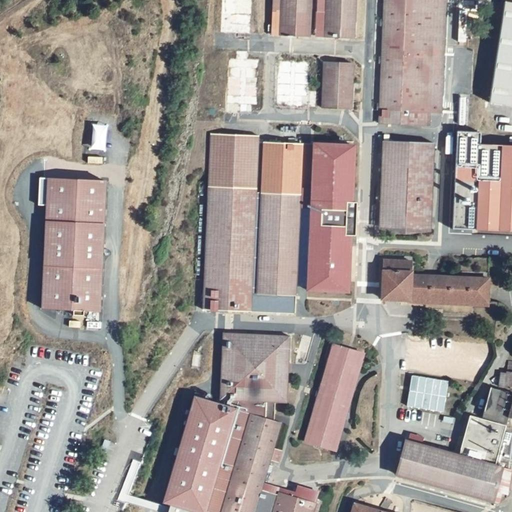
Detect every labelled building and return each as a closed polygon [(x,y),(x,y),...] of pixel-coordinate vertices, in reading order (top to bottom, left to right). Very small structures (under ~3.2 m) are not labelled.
[(245,0),(215,0),(214,32),(244,33),(245,0)] [(302,31),(303,0),(265,0),(265,6),(275,6),(274,30),(302,31)] [(351,0),(313,0),(313,9),(322,9),(321,31),(351,32),(351,0)] [(445,0),(382,0),(376,121),(428,123),(429,110),(440,110),(445,0)] [(511,104),(511,0),(504,0),(496,50),(495,102),(511,104)] [(243,46),(230,45),(230,53),(222,53),(219,110),(235,110),(235,107),(242,108),(242,101),(252,101),(254,54),(243,54),(243,46)] [(302,58),(272,57),(270,102),(300,103),(302,58)] [(350,59),(319,58),(318,104),(348,105),(350,59)] [(257,126),(205,125),(198,306),(246,307),(246,302),(292,302),(294,210),(303,210),(299,290),(344,292),(352,148),(307,145),(305,190),(295,189),(296,138),(257,137),(257,126)] [(451,226),(511,229),(511,143),(479,142),(480,130),(456,129),(451,226)] [(431,139),(380,137),(375,224),(427,227),(431,139)] [(79,306),(95,307),(101,177),(35,175),(34,202),(42,203),(38,305),(70,306),(69,311),(79,312),(79,306)] [(482,302),(483,277),(407,272),(408,259),(381,257),(379,294),(482,302)] [(285,330),(220,328),(218,394),(263,395),(263,412),(249,407),(215,511),(311,511),(314,500),(275,488),(273,493),(256,487),(277,417),(272,415),(271,395),(284,396),(285,330)] [(354,354),(327,345),(296,441),(323,449),(354,354)] [(511,367),(502,366),(501,383),(510,384),(510,381),(511,380),(511,367)] [(447,382),(415,375),(409,404),(440,412),(447,382)] [(511,387),(490,382),(484,413),(507,419),(509,412),(511,412),(511,387)] [(505,421),(472,413),(462,453),(408,438),(399,472),(495,498),(504,464),(495,462),(505,421)] [(348,511),(394,511),(352,499),(348,511)]
